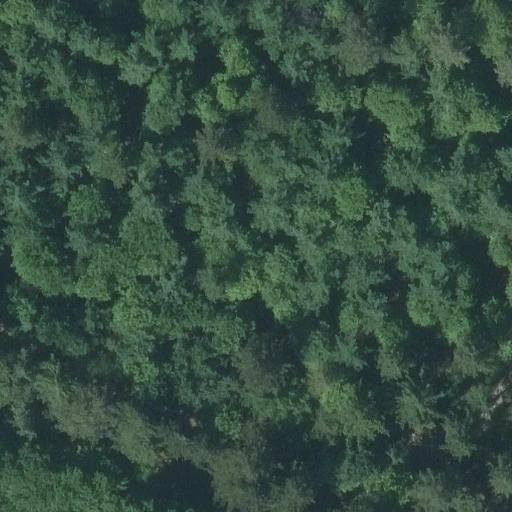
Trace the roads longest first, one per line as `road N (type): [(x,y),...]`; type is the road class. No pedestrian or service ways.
road 1 (track): [(390,511),(511,260)]
road 2 (unclassified): [(203,511),(0,418)]
